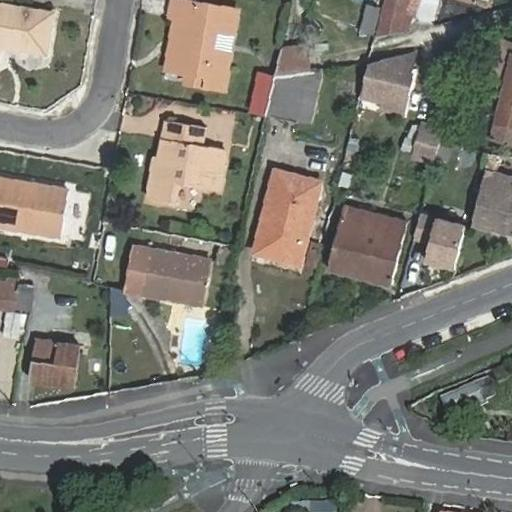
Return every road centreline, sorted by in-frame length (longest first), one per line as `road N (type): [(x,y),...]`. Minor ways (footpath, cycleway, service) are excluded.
road 1 (tertiary): [(295,431),(252,418),(215,419),(45,447),(0,443)]
road 2 (residential): [(295,431),(317,385),(369,340),(511,283)]
road 3 (tertiary): [(295,431),(398,460),(511,476)]
road 4 (residential): [(0,125),(56,136),(99,97),(117,0)]
